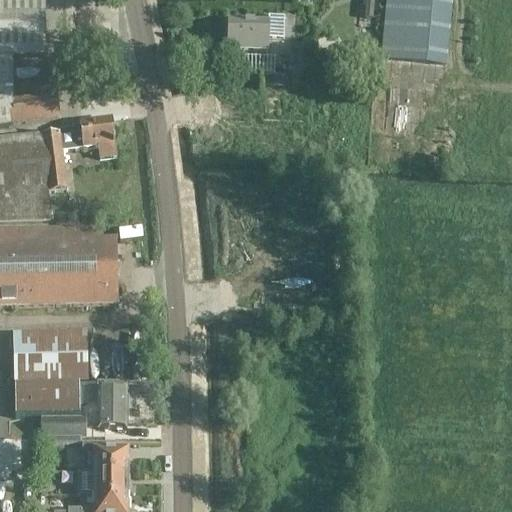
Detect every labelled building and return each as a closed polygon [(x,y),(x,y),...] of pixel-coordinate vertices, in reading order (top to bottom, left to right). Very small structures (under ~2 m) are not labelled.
[(44,0),(0,0),(0,59),(12,60),(12,59),(45,59),(44,0)] [(365,0),(364,19),(372,20),(374,0),(365,0)] [(389,0),(383,60),(444,66),(450,0),(389,0)] [(267,21),(227,20),(226,49),(267,50),(267,38),(283,38),(283,16),(267,16),(267,21)] [(98,52),(87,54),(90,68),(101,66),(98,52)] [(117,53),(103,56),(104,63),(118,61),(117,53)] [(12,60),(0,59),(0,128),(10,128),(10,126),(9,121),(6,121),(5,110),(12,109),(12,101),(12,60)] [(263,77),(263,85),(282,86),(282,78),(263,77)] [(57,96),(12,101),(12,109),(5,110),(6,121),(9,121),(10,126),(60,120),(57,96)] [(115,159),(111,122),(111,121),(79,126),(79,128),(56,133),(56,136),(0,141),(0,222),(51,222),(48,195),(66,193),(61,154),(82,151),(82,152),(97,151),(98,161),(115,159)] [(0,310),(116,307),(114,241),(95,241),(95,229),(0,231),(0,310)] [(86,333),(13,335),(14,385),(88,383),(86,333)] [(78,419),(77,385),(14,387),(15,420),(39,420),(40,440),(82,440),(81,419),(78,419)] [(126,385),(97,386),(98,430),(126,431),(126,385)] [(126,475),(126,453),(114,452),(114,447),(80,447),(80,476),(126,475)] [(50,455),(41,455),(41,466),(50,466),(50,455)] [(80,476),(75,475),(75,497),(78,497),(126,498),(126,475),(80,476)] [(126,511),(126,498),(78,497),(78,511),(69,511),(66,511),(126,511)]
